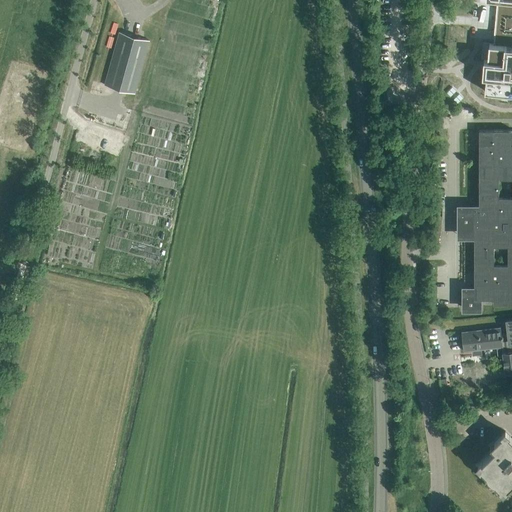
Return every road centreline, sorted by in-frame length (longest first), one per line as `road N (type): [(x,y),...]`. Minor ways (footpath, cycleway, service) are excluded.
road 1 (secondary): [(379,511),(377,336),(351,0)]
road 2 (residential): [(434,431),(410,310),(429,0)]
road 3 (track): [(49,168),(0,350)]
road 4 (unclassified): [(49,168),(93,0)]
road 5 (unknown): [(411,252),(451,249),(459,120)]
